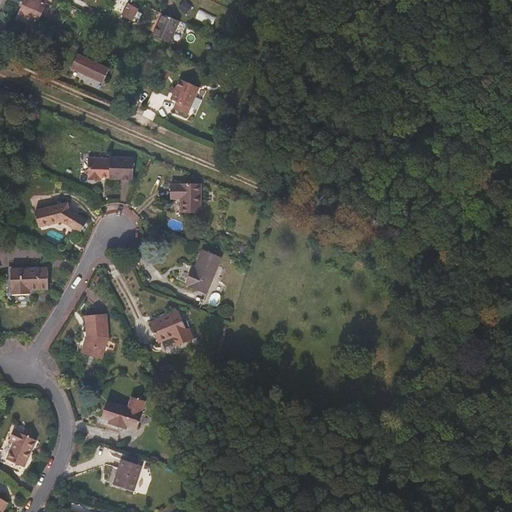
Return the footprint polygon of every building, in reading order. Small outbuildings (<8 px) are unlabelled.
[(35,28),(47,0),(24,0),(23,3),(16,19),(35,28)] [(191,7),(184,1),(179,8),(185,14),(191,7)] [(138,9),(128,4),(122,15),(132,20),(138,9)] [(179,21),(163,14),(159,25),(154,36),(169,43),(179,21)] [(109,69),(77,55),(74,62),(71,68),(102,83),(109,69)] [(252,64),(247,62),(242,77),(246,79),(252,64)] [(226,80),(219,77),(216,83),(222,86),(226,80)] [(180,79),(176,89),(171,87),(170,89),(169,92),(173,94),(171,99),(177,102),(174,109),(187,115),(199,87),(180,79)] [(159,95),(153,93),(150,100),(156,103),(159,95)] [(111,159),(89,158),(88,179),(101,180),(101,177),(110,178),(110,179),(121,180),(133,180),(133,158),(111,157),(111,159)] [(201,183),(181,183),(181,182),(171,182),(171,185),(170,185),(170,192),(170,199),(181,198),(181,213),(201,213),(201,183)] [(67,203),(35,211),(39,227),(62,221),(80,232),(84,226),(88,221),(69,210),(67,203)] [(222,258),(202,250),(195,267),(193,266),(189,276),(185,286),(188,287),(188,286),(207,294),(222,258)] [(47,268),(11,269),(12,291),(12,294),(30,294),(30,290),(39,290),(48,290),(47,268)] [(186,329),(178,311),(164,316),(150,322),(159,343),(174,337),(178,345),(197,337),(193,326),(186,329)] [(106,313),(85,315),(86,325),(87,335),(81,353),(102,360),(109,337),(106,313)] [(128,408),(107,402),(105,409),(102,417),(110,420),(109,424),(126,429),(127,426),(137,429),(144,413),(141,412),(145,401),(132,397),(128,408)] [(32,431),(24,428),(23,432),(15,428),(10,440),(14,442),(7,459),(25,467),(30,456),(37,441),(29,438),(32,431)] [(142,466),(121,459),(117,472),(113,484),(134,491),(142,466)]
